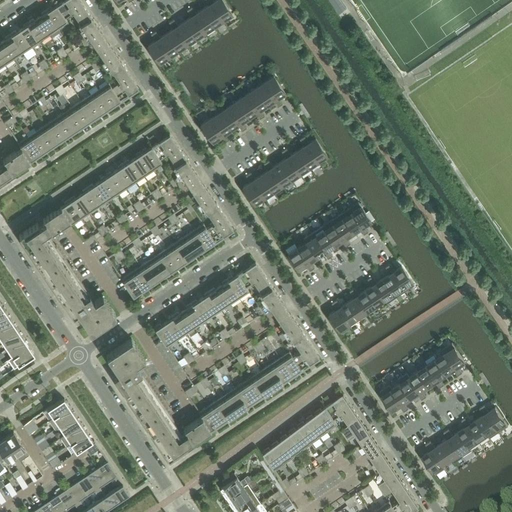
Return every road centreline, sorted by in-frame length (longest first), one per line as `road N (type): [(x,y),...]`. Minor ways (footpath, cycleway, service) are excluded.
road 1 (residential): [(253,238),(437,511)]
road 2 (residential): [(92,0),(253,238)]
road 3 (residential): [(79,356),(253,238)]
road 4 (residential): [(79,356),(183,511)]
road 5 (residential): [(0,238),(79,356)]
